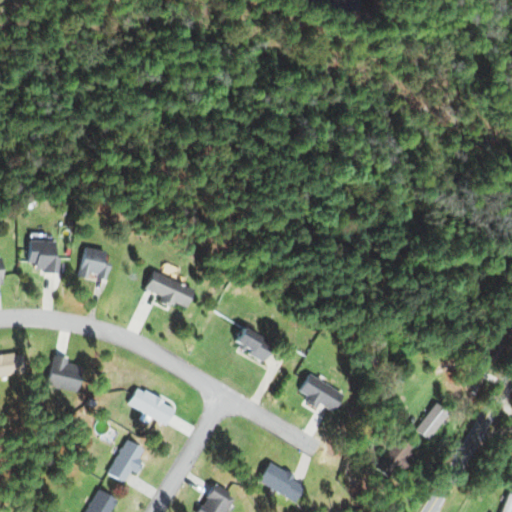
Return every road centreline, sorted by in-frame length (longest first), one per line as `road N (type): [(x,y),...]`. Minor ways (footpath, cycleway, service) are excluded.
road 1 (residential): [(324,454),(136,342),(77,323),(0,318)]
road 2 (residential): [(429,511),(511,374)]
road 3 (residential): [(223,394),(152,511)]
